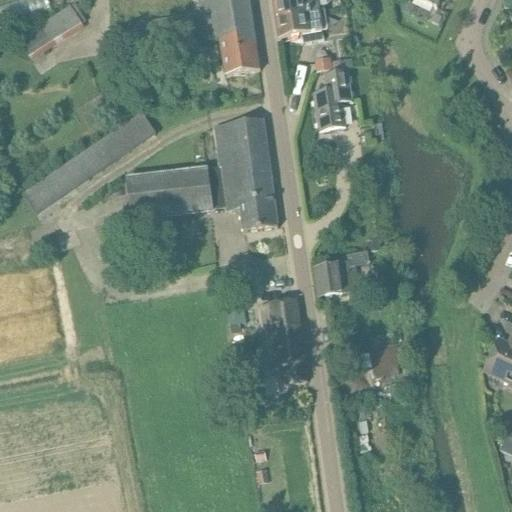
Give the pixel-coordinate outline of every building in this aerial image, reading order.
[(249,0),(197,0),(203,36),(200,36),(202,46),(221,43),(227,79),(260,74),(258,59),(255,35),(249,0)] [(272,0),(279,40),(323,33),(318,0),(272,0)] [(413,0),(437,11),(442,0),(413,0)] [(75,6),(17,43),(33,66),(85,32),(83,29),(88,26),(75,6)] [(144,61),(188,54),(196,52),(191,18),(139,27),(144,61)] [(317,76),(353,71),(352,62),(331,65),(330,61),(315,63),(317,76)] [(347,75),(345,75),(325,78),(328,94),(314,96),(320,134),(346,130),(342,106),(352,104),(347,75)] [(102,121),(115,114),(107,100),(94,106),(102,121)] [(90,182),(156,137),(142,117),(23,198),(37,218),(90,182)] [(278,230),(264,124),(215,130),(221,170),(127,182),(132,222),(226,210),(226,214),(241,212),(244,235),(278,230)] [(359,293),(355,269),(370,267),(368,255),(381,253),(379,242),(366,244),(367,255),(328,261),(330,269),(315,271),(319,299),(359,293)] [(281,389),(288,388),(308,385),(296,303),(261,308),(270,373),(279,371),(281,389)] [(244,312),(227,315),(228,317),(219,319),(221,330),(229,328),(231,338),(242,335),(240,327),(247,326),(244,312)] [(485,375),(503,383),(510,386),(509,389),(511,389),(511,340),(509,347),(500,343),(485,375)] [(397,353),(370,356),(372,369),(399,366),(397,353)] [(492,417),(489,425),(499,429),(502,421),(492,417)] [(388,420),(379,421),(380,427),(382,427),(383,433),(389,432),(388,420)] [(265,453),(255,455),(256,465),(267,463),(265,453)] [(268,473),(257,474),(259,486),(269,485),(268,473)]
